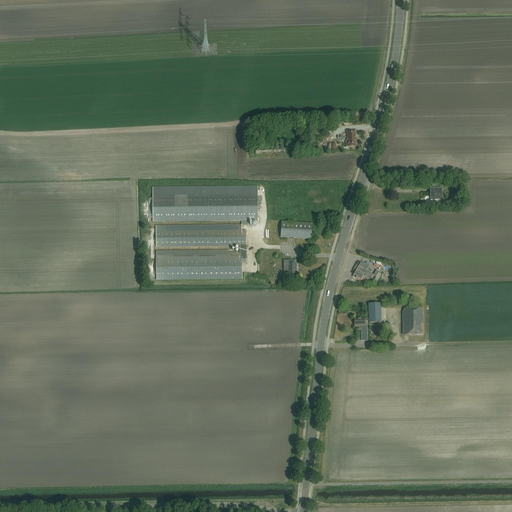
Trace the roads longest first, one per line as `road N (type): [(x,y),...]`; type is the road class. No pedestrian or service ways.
road 1 (secondary): [(302,511),(324,316),(385,102),(401,0)]
road 2 (track): [(0,132),(382,114)]
road 3 (unclassified): [(295,511),(186,504),(0,508)]
